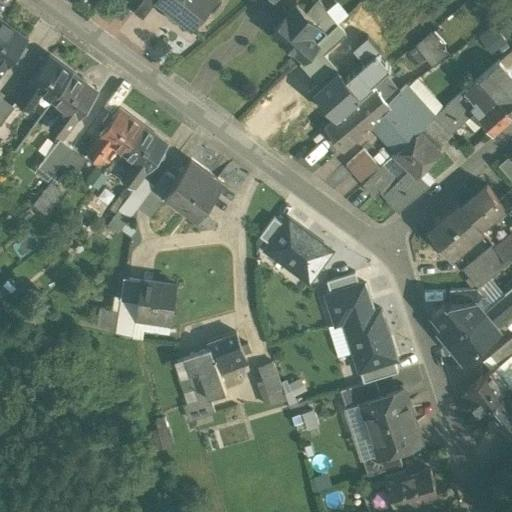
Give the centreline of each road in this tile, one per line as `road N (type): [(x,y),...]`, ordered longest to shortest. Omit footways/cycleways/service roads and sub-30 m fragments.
road 1 (residential): [(45,0),(385,243)]
road 2 (residential): [(385,243),(478,501)]
road 3 (residential): [(385,243),(511,137)]
